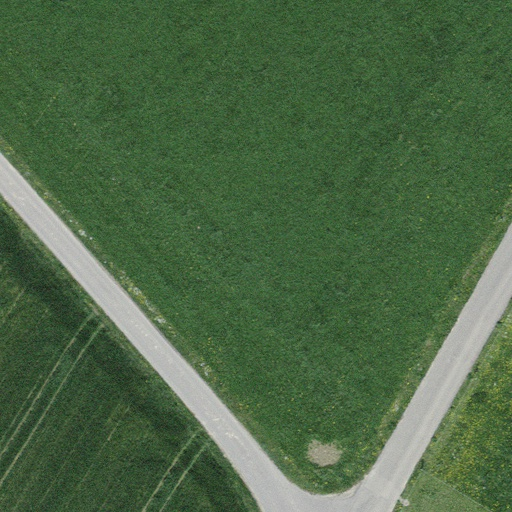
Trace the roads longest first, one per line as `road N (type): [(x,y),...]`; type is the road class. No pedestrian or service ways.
road 1 (track): [(0,173),(240,442),(290,511)]
road 2 (unclassified): [(368,511),(511,261)]
